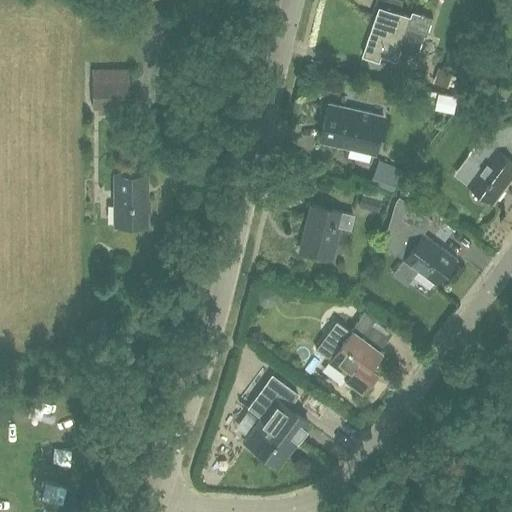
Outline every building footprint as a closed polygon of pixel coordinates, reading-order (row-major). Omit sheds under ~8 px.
[(411,16),(380,5),(363,56),(380,62),(383,56),(398,61),(402,50),(418,55),(425,35),(427,35),(433,18),(412,11),(411,16)] [(116,14),(96,25),(109,47),(128,36),(116,14)] [(92,108),(129,108),(129,71),(92,72),(92,108)] [(319,138),(375,152),(383,117),(328,104),(319,138)] [(492,203),(511,177),(511,160),(496,148),(499,144),(485,133),(470,152),(484,163),(468,185),(492,203)] [(393,192),(402,169),(378,160),(369,183),(393,192)] [(114,226),(147,226),(146,174),(113,175),(114,226)] [(435,285),(454,259),(420,234),(431,220),(407,203),(397,217),(412,228),(394,253),(403,259),(402,261),(435,285)] [(329,259),(340,212),(311,205),(300,252),(329,259)] [(351,330),(342,323),(320,353),(329,360),(329,361),(348,375),(344,380),(362,393),(377,371),(371,367),(382,352),(364,338),(376,321),(364,312),(351,330)] [(276,463),(307,423),(276,399),(245,440),(276,463)] [(76,413),(62,422),(74,439),(88,429),(76,413)]
